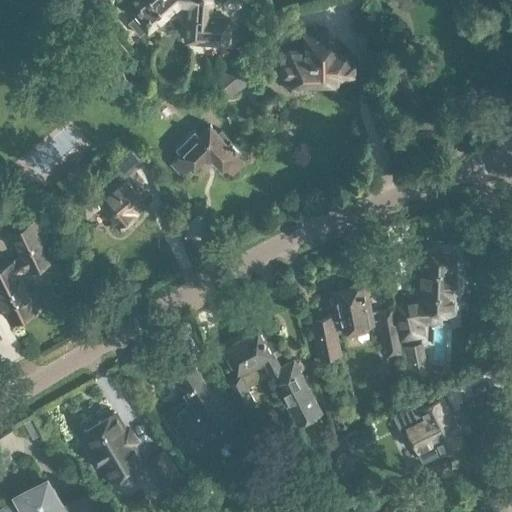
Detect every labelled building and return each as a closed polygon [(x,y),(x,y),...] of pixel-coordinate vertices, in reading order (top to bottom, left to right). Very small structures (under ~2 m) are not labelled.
[(183,43),(231,46),(232,16),(215,15),(216,5),(213,5),(213,0),(120,0),(124,3),(122,4),(133,17),(128,22),(140,35),(145,31),(148,34),(181,5),(186,6),(183,43)] [(327,83),(328,86),(328,88),(329,89),(331,90),(333,90),(334,90),(336,89),(337,88),(340,83),(341,83),(341,78),(353,78),(353,58),(347,58),(346,51),(334,51),(334,41),(324,41),(324,28),(302,29),(303,51),(280,51),(280,74),(284,74),(284,84),(289,90),(297,84),(327,83)] [(254,78),(238,60),(215,79),(230,98),(254,78)] [(170,163),(169,163),(182,175),(190,167),(193,169),(204,158),(209,158),(211,158),(212,158),(222,169),(224,167),(225,167),(233,175),(245,164),(247,162),(247,161),(238,153),(238,152),(240,150),(241,149),(231,140),(221,129),(218,131),(210,123),(199,133),(194,129),(194,128),(186,136),(174,148),(180,153),(170,163)] [(143,156),(135,139),(111,163),(118,170),(116,173),(121,179),(105,193),(93,179),(70,198),(86,216),(99,204),(117,225),(128,217),(132,216),(144,206),(138,200),(150,190),(131,168),(143,156)] [(74,166),(59,179),(67,189),(82,176),(74,166)] [(2,260),(0,260),(0,297),(11,320),(36,308),(45,304),(37,288),(28,292),(18,272),(28,268),(29,271),(49,261),(41,243),(45,241),(35,221),(11,233),(22,256),(5,265),(2,260)] [(457,271),(458,252),(419,250),(419,268),(418,270),(417,297),(393,302),(401,340),(426,335),(424,324),(436,324),(436,313),(456,312),(455,293),(460,292),(463,287),(463,278),(461,272),(457,271)] [(320,358),(341,354),(337,332),(343,331),(374,324),(369,299),(367,300),(364,285),(331,292),(336,315),(312,319),(320,358)] [(388,356),(401,353),(392,307),(379,309),(388,356)] [(223,346),(227,353),(224,354),(230,366),(231,365),(237,375),(227,380),(241,408),(255,401),(247,386),(257,381),(259,373),(255,367),(264,362),(262,360),(267,357),(271,364),(277,361),(259,327),(223,346)] [(276,357),(285,352),(277,336),(268,341),(276,357)] [(423,341),(403,345),(410,380),(429,376),(423,341)] [(275,371),(271,373),(299,425),(321,413),(294,360),(280,367),(277,361),(271,364),(275,371)] [(187,450),(209,436),(213,442),(234,428),(244,445),(254,439),(244,422),(246,421),(233,401),(223,408),(195,363),(172,378),(186,399),(163,413),(187,450)] [(443,398),(419,409),(423,418),(419,420),(436,454),(464,441),(458,430),(461,428),(455,415),(452,417),(443,398)] [(142,461),(114,411),(82,428),(93,446),(89,448),(96,461),(100,459),(109,478),(142,461)] [(346,433),(347,433),(354,448),(376,438),(368,422),(346,433)] [(148,458),(161,481),(178,471),(165,448),(148,458)] [(92,511),(84,496),(65,507),(48,477),(16,495),(21,503),(5,511),(92,511)] [(411,511),(406,502),(392,508),(390,505),(376,511),(411,511)]
